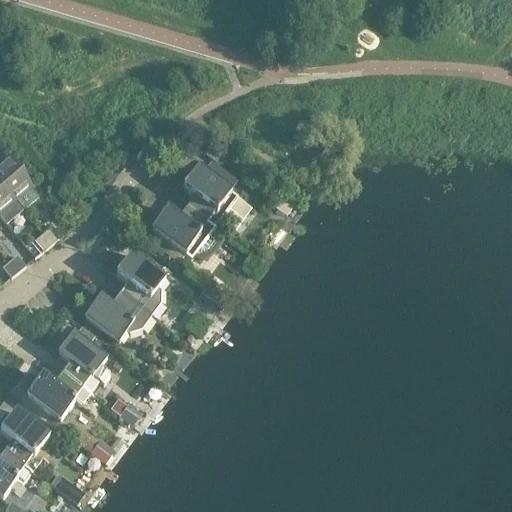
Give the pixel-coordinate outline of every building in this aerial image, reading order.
[(193,163),(197,157),(201,153),(191,145),(183,156),(193,163)] [(0,184),(15,202),(31,189),(32,189),(9,161),(0,167),(0,184)] [(205,225),(212,230),(236,198),(230,194),(237,184),(210,165),(204,174),(198,170),(182,191),(194,200),(186,211),(205,225)] [(0,214),(15,202),(0,184),(0,214)] [(239,227),(253,208),(239,199),(226,217),(239,227)] [(208,227),(205,225),(186,211),(178,222),(166,213),(151,234),(170,248),(164,256),(171,262),(177,253),(185,259),(186,257),(191,260),(212,230),(208,227)] [(43,236),(52,247),(59,242),(49,231),(43,236)] [(44,254),(52,247),(43,236),(35,243),(44,254)] [(150,302),(165,282),(131,257),(115,278),(128,287),(120,298),(148,318),(157,306),(150,302)] [(18,275),(25,269),(16,258),(9,264),(18,275)] [(11,281),(18,275),(9,264),(1,270),(11,281)] [(139,330),(148,318),(120,298),(112,309),(99,299),(84,321),(118,346),(132,326),(139,330)] [(188,348),(195,339),(186,331),(179,341),(188,348)] [(92,380),(107,360),(73,335),(57,356),(69,365),(62,376),(90,397),(98,385),(92,380)] [(81,409),(90,397),(62,376),(54,387),(41,378),(26,399),(60,424),(75,404),(81,409)] [(35,459),(49,439),(15,414),(0,433),(0,435),(12,444),(4,455),(31,476),(41,463),(35,459)] [(104,467),(114,453),(100,443),(90,456),(104,467)] [(23,487),(31,476),(4,455),(0,459),(0,501),(2,503),(16,483),(23,487)]
